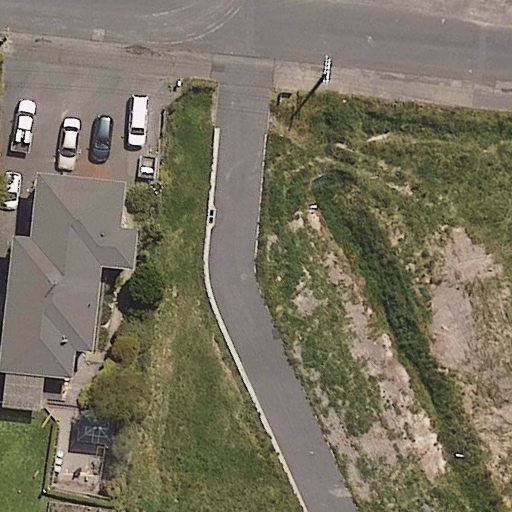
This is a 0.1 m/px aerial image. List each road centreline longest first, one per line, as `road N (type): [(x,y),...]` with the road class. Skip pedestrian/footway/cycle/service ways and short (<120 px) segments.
road 1 (residential): [(248,20),(232,275),(333,511)]
road 2 (residential): [(248,20),(511,48)]
road 3 (residential): [(57,0),(248,20)]
